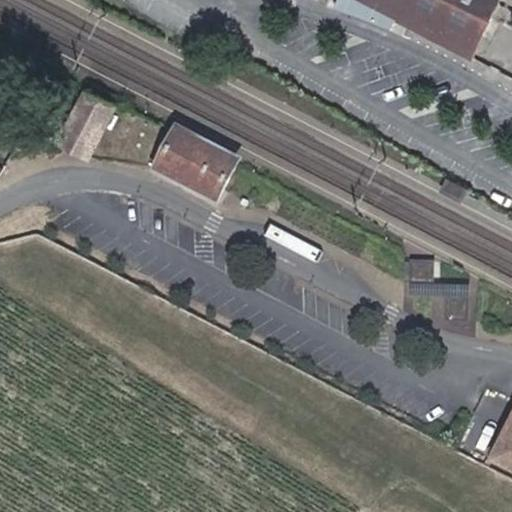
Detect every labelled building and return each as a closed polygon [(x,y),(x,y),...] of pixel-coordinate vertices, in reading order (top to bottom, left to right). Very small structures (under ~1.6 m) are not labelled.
[(381,15),(351,0),(330,0),(376,24),(381,15)] [(368,0),(472,55),(497,0),(368,0)] [(121,104),(94,92),(72,136),(98,148),(121,104)] [(242,165),(184,134),(168,166),(227,197),(242,165)] [(435,263),(409,263),(409,283),(435,284),(435,263)] [(469,299),(432,298),(431,321),(468,322),(469,299)] [(465,437),(454,432),(447,448),(457,453),(465,437)] [(486,447),(470,439),(462,454),(479,462),(486,447)] [(511,446),(503,464),(511,468),(511,446)]
